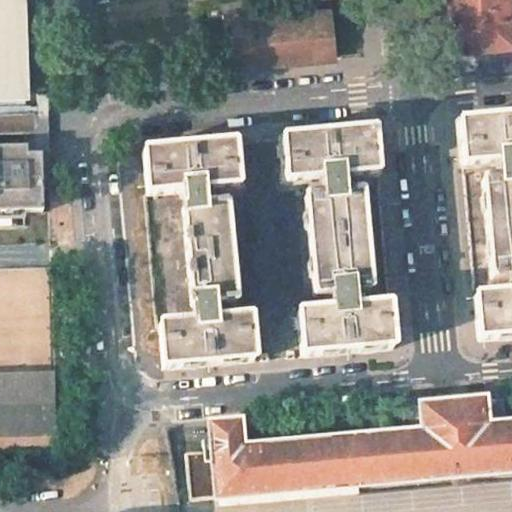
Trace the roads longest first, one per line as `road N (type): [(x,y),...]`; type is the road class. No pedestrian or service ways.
road 1 (residential): [(436,376),(137,400),(117,379),(95,148),(119,116),(411,89)]
road 2 (unclassified): [(411,89),(436,376)]
